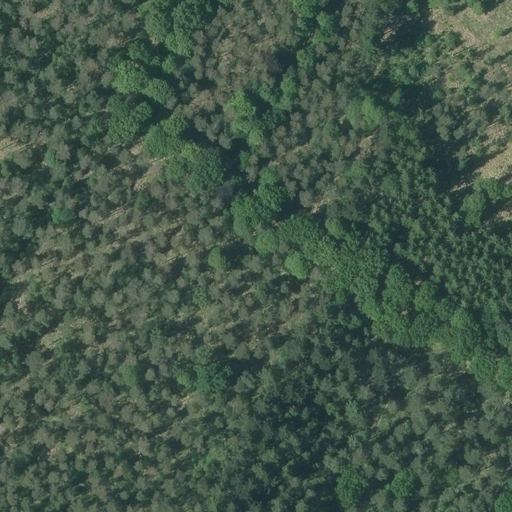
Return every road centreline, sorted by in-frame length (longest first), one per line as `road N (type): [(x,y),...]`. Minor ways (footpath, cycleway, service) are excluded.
road 1 (track): [(203,199),(418,326),(439,335),(511,334)]
road 2 (track): [(203,199),(323,0)]
road 3 (track): [(172,0),(95,134)]
road 4 (track): [(95,134),(203,199)]
